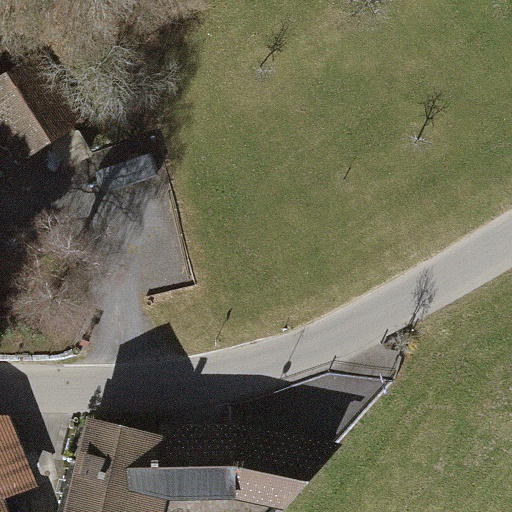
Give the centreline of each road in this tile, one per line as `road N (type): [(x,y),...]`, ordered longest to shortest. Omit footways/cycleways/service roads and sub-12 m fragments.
road 1 (residential): [(0,393),(132,390),(247,374),(376,320),(511,239)]
road 2 (unknown): [(132,390),(68,221)]
